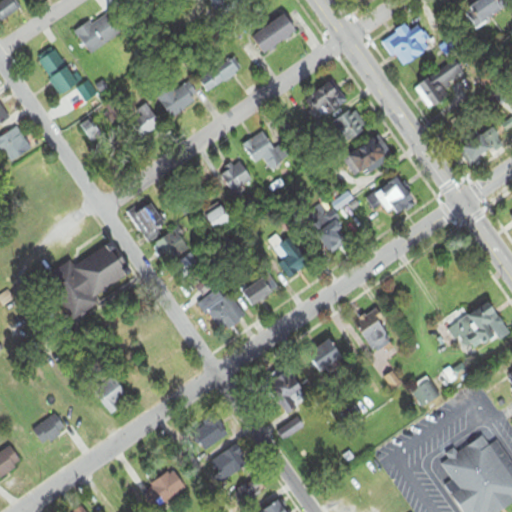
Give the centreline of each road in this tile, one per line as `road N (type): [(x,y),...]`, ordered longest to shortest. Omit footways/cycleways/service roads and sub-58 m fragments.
road 1 (residential): [(31,511),(511,168)]
road 2 (residential): [(315,511),(0,59)]
road 3 (residential): [(110,211),(402,0)]
road 4 (secondary): [(511,276),(314,0)]
